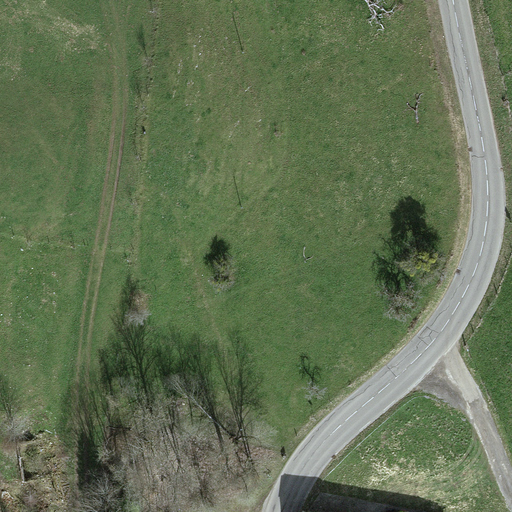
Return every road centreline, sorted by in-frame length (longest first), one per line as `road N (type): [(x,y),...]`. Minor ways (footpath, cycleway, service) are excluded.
road 1 (primary): [(278,511),(304,461),(438,336),(479,259),(487,179),(455,0)]
road 2 (track): [(124,101),(73,408),(77,511)]
road 3 (track): [(438,336),(511,484)]
